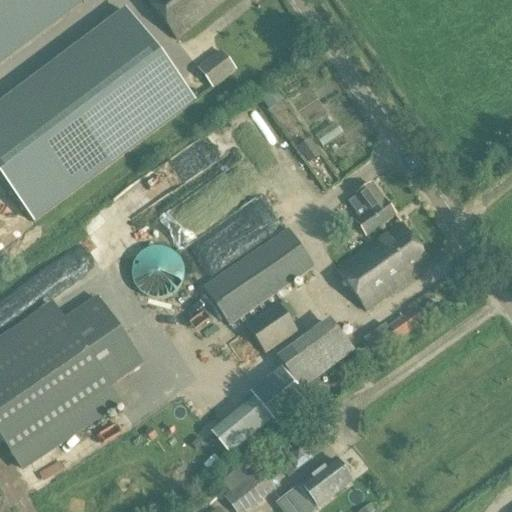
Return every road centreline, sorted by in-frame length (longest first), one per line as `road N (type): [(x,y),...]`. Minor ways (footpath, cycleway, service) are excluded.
road 1 (tertiary): [(511,307),(306,0)]
road 2 (unknown): [(0,100),(79,38),(96,0)]
